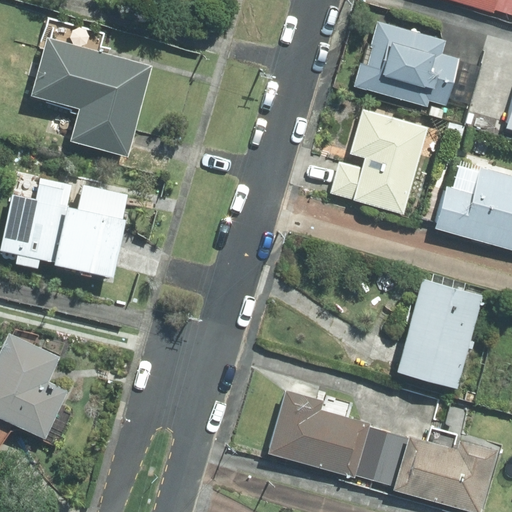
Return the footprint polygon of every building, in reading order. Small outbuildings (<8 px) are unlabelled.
[(511,0),(458,0),(511,15),(511,0)] [(444,40),(375,21),(369,45),(371,46),(365,64),(358,62),(352,85),(426,106),(428,100),(444,105),(458,58),(440,53),(444,40)] [(68,138),(124,154),(149,65),(45,36),(29,93),(77,106),(68,138)] [(425,127),(361,109),(349,153),(364,157),(361,168),(352,197),(401,211),(425,127)] [(329,191),(352,197),(361,168),(337,162),(329,191)] [(478,171),(458,165),(452,187),(445,185),(433,226),(511,249),(511,175),(479,166),(478,171)] [(0,234),(0,248),(47,260),(64,183),(38,177),(33,199),(10,193),(0,234)] [(64,205),(52,262),(109,275),(122,218),(119,217),(125,193),(80,183),(75,208),(64,205)] [(392,366),(453,384),(479,293),(419,275),(392,366)] [(0,345),(0,416),(43,437),(77,366),(6,332),(0,345)] [(321,397),(282,386),(263,449),(351,474),(352,472),(370,478),(384,430),(366,424),(367,420),(318,406),(321,397)] [(384,430),(370,478),(389,483),(388,485),(476,510),(494,449),(457,438),(454,446),(404,431),(403,435),(384,430)]
